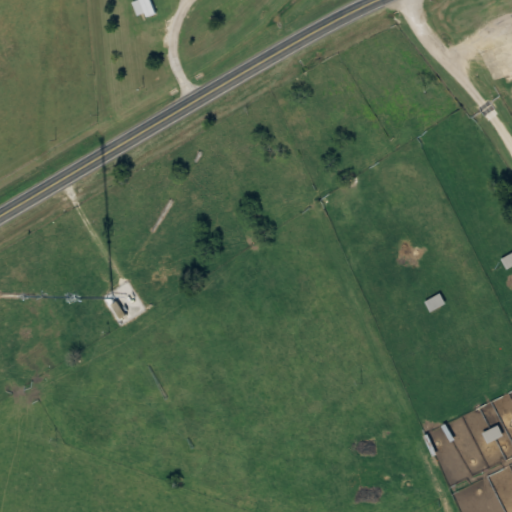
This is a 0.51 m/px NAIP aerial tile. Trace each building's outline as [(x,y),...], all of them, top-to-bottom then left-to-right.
[(151,0),(138,0),(133,2),(139,18),(156,12),(151,0)] [(511,254),(503,261),(509,269),(511,266),(511,254)] [(425,301),(430,311),(445,305),(441,294),(425,301)] [(112,304),(118,320),(125,317),(120,301),(112,304)] [(484,433),(489,443),(503,435),(498,426),(484,433)]
